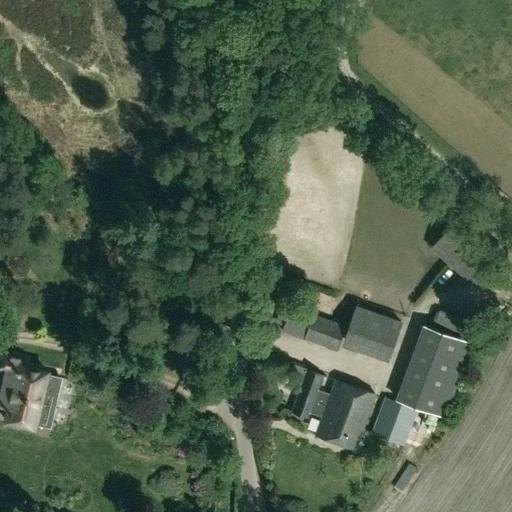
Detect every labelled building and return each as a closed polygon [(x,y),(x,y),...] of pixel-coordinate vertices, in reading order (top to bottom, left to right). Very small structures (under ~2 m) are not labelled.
[(477,289),(503,258),(458,220),(432,250),(477,289)] [(342,339),(386,355),(399,321),(354,305),(342,339)] [(336,350),(344,327),(287,307),(279,330),(336,350)] [(434,322),(466,334),(471,321),(439,309),(434,322)] [(424,325),(397,400),(442,417),(469,342),(424,325)] [(0,353),(0,369),(5,371),(0,390),(0,405),(6,407),(3,420),(31,427),(44,371),(23,366),(24,360),(0,353)] [(290,412),(306,418),(308,412),(321,417),(314,436),(354,449),(373,394),(334,380),(329,393),(318,389),(323,376),(305,370),(290,412)] [(414,409),(389,400),(384,398),(370,434),(401,445),(414,409)]
